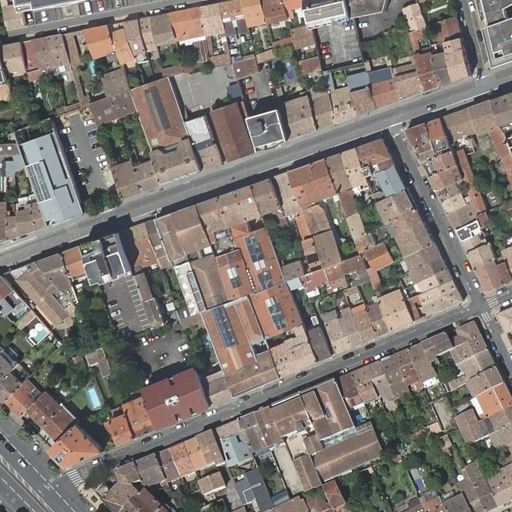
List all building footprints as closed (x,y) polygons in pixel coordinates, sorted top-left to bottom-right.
[(22,0),(23,3),(24,11),(55,5),(78,0),(22,0)] [(249,23),(242,0),(234,0),(221,3),(228,36),(234,35),(231,21),(230,18),(240,15),(241,18),(244,32),(250,31),(250,29),(249,23)] [(269,24),(262,0),(242,0),(249,23),(250,29),(262,26),(269,24)] [(288,11),(285,0),(262,0),(269,24),(270,24),(269,23),(269,19),(273,18),(274,22),(282,20),(281,16),(289,14),(288,11)] [(297,9),(294,0),(285,0),(288,11),(289,14),(290,19),(295,17),(293,9),(297,9)] [(307,6),(305,0),(297,0),(299,8),(304,7),(305,12),(308,11),(307,6)] [(350,0),(305,0),(307,6),(308,11),(311,20),(312,23),(312,26),(323,23),(326,23),(328,22),(337,20),(338,20),(341,19),(354,16),(354,15),(350,0)] [(350,0),(354,15),(386,7),(387,0),(350,0)] [(511,0),(477,0),(482,22),(511,9),(511,0)] [(3,2),(9,29),(27,26),(24,11),(23,3),(10,6),(9,1),(3,2)] [(228,36),(221,3),(201,6),(206,32),(207,35),(208,40),(213,68),(233,64),(232,58),(229,42),(225,43),(227,54),(215,56),(211,35),(210,31),(222,29),(222,33),(223,37),(228,36)] [(427,26),(419,3),(404,8),(409,25),(410,30),(410,32),(427,26)] [(206,32),(201,6),(171,12),(177,38),(178,40),(187,39),(186,36),(206,32)] [(511,9),(482,22),(493,68),(511,60),(511,9)] [(177,38),(171,12),(152,16),(157,42),(158,45),(161,44),(160,41),(164,40),(164,43),(170,42),(170,39),(177,38)] [(446,42),(463,37),(458,15),(436,23),(437,26),(439,25),(443,39),(440,40),(441,43),(446,42)] [(157,42),(152,16),(125,21),(136,55),(137,58),(140,67),(144,65),(137,46),(136,40),(144,38),(145,44),(154,43),(157,42)] [(136,55),(125,21),(121,22),(110,24),(114,37),(118,49),(122,60),(123,63),(137,58),(136,55)] [(298,49),(317,44),(313,28),(312,26),(312,23),(293,29),(295,36),(296,43),(298,49)] [(114,37),(110,24),(86,29),(96,56),(109,52),(112,61),(117,59),(120,70),(123,78),(110,82),(108,74),(103,76),(108,92),(109,96),(110,97),(132,90),(128,79),(123,63),(122,60),(118,49),(114,37)] [(429,34),(427,26),(410,32),(412,40),(429,34)] [(86,29),(72,32),(80,62),(72,64),(72,66),(80,63),(84,62),(85,67),(86,69),(99,65),(96,58),(96,56),(86,29)] [(72,32),(64,33),(72,64),(80,62),(72,32)] [(72,64),(64,33),(49,36),(56,66),(57,70),(58,74),(73,70),(72,66),(72,64)] [(56,66),(49,36),(34,39),(41,68),(41,70),(56,66)] [(276,49),(296,43),(295,36),(274,42),(276,48),(276,49)] [(456,81),(473,75),(463,37),(446,42),(449,52),(456,81)] [(41,68),(34,39),(23,42),(1,46),(7,72),(27,68),(28,72),(41,68)] [(191,72),(213,68),(208,40),(195,42),(198,61),(183,64),(184,65),(185,73),(191,72)] [(7,72),(1,46),(0,46),(0,82),(9,80),(7,72)] [(278,57),(276,49),(276,48),(256,55),(259,64),(269,60),(278,57)] [(433,53),(432,48),(416,53),(416,55),(416,56),(419,55),(420,57),(433,53)] [(442,86),(456,81),(449,52),(434,56),(442,86)] [(259,64),(256,55),(256,53),(246,56),(246,59),(237,61),(236,59),(236,57),(232,58),(233,64),(234,63),(239,79),(261,72),(259,64)] [(425,92),(442,86),(434,56),(433,53),(420,57),(419,55),(416,56),(425,92)] [(394,69),(402,100),(425,92),(416,56),(416,55),(412,56),(414,64),(394,69)] [(304,73),(323,68),(321,61),(320,56),(316,57),(306,59),(305,60),(301,61),(304,73)] [(91,103),(90,99),(85,101),(77,69),(85,67),(84,62),(80,63),(72,66),(73,70),(80,98),(83,107),(91,104),(91,103)] [(367,68),(365,62),(357,64),(358,68),(359,70),(365,69),(367,68)] [(357,64),(344,66),(348,80),(351,90),(353,89),(354,92),(368,88),(367,83),(371,82),(367,70),(367,68),(365,69),(365,73),(361,74),(361,73),(351,75),(350,70),(358,68),(357,64)] [(371,82),(378,109),(390,104),(402,100),(394,69),(392,64),(388,65),(389,67),(385,68),(386,69),(375,71),(371,72),(370,69),(367,70),(371,82)] [(143,74),(146,85),(153,82),(150,71),(147,73),(144,65),(140,67),(143,74)] [(170,76),(185,73),(184,65),(163,71),(165,78),(170,76)] [(57,70),(56,66),(41,70),(44,78),(58,74),(57,70)] [(120,70),(108,74),(110,82),(123,78),(120,70)] [(337,123),(357,116),(351,90),(348,80),(344,80),(346,88),(334,92),(332,84),(330,75),(325,76),(329,91),(337,123)] [(184,117),(170,76),(165,78),(160,80),(153,82),(146,85),(132,90),(139,109),(141,117),(153,150),(154,152),(165,184),(178,180),(190,175),(203,171),(192,138),(189,131),(184,117)] [(181,81),(185,96),(199,91),(194,77),(181,81)] [(0,95),(2,105),(15,102),(10,81),(0,83),(0,95)] [(351,90),(357,116),(378,109),(371,82),(367,83),(368,88),(354,92),(353,89),(351,90)] [(101,123),(139,109),(132,90),(110,97),(109,96),(91,103),(91,104),(98,124),(101,123)] [(319,130),(337,123),(329,91),(325,92),(325,90),(316,93),(313,94),(314,95),(310,96),(319,130)] [(109,96),(108,92),(90,99),(91,103),(109,96)] [(511,92),(494,99),(508,138),(511,136),(511,92)] [(291,140),(319,130),(310,96),(301,99),(302,104),(296,105),(295,101),(284,105),(282,106),(282,108),(290,137),(291,140)] [(471,107),(463,110),(473,134),(490,128),(497,145),(502,157),(504,156),(511,177),(511,149),(508,138),(494,99),(471,107)] [(251,120),(251,119),(245,100),(215,111),(222,130),(246,121),(251,120)] [(282,143),(291,140),(290,137),(282,108),(273,111),(282,140),(282,143)] [(463,110),(442,118),(452,146),(456,144),(455,140),(468,135),(470,139),(472,139),(474,138),(473,134),(463,110)] [(260,150),(282,143),(282,140),(273,111),(251,119),(251,120),(260,150)] [(77,185),(75,181),(74,177),(56,127),(53,118),(16,131),(21,143),(29,166),(36,186),(39,195),(41,200),(50,225),(86,212),(76,185),(77,185)] [(428,122),(440,155),(454,150),(452,146),(442,118),(428,122)] [(232,160),(260,150),(251,120),(246,121),(249,129),(224,138),(232,160)] [(249,129),(246,121),(222,130),(224,138),(249,129)] [(408,130),(423,161),(440,155),(428,122),(408,130)] [(209,124),(189,131),(192,138),(203,171),(223,164),(209,124)] [(384,138),(358,147),(368,176),(373,174),(370,166),(380,162),(383,170),(397,165),(384,138)] [(29,166),(21,143),(0,143),(0,154),(17,154),(21,165),(22,169),(26,167),(29,166)] [(358,147),(343,152),(358,192),(359,196),(362,195),(361,191),(371,187),(369,181),(368,176),(358,147)] [(461,171),(472,168),(466,155),(464,149),(455,153),(459,164),(460,167),(461,170),(461,171)] [(145,192),(165,184),(154,152),(153,150),(148,151),(151,160),(141,164),(138,155),(133,157),(133,158),(145,192)] [(427,169),(431,176),(453,167),(457,165),(459,164),(455,153),(454,150),(440,155),(423,161),(427,169)] [(343,152),(327,158),(340,193),(341,197),(341,198),(353,194),(358,192),(343,152)] [(124,199),(145,192),(133,158),(128,159),(129,162),(114,168),(124,199)] [(304,166),(290,171),(325,268),(340,263),(344,261),(343,257),(325,209),(320,204),(308,208),(305,200),(333,190),(335,195),(340,193),(327,158),(317,162),(304,166)] [(370,166),(373,174),(383,170),(380,162),(370,166)] [(15,172),(22,169),(21,165),(7,171),(7,176),(13,174),(15,172)] [(373,174),(368,176),(369,181),(380,177),(386,191),(382,193),(381,192),(374,195),(377,203),(408,188),(397,165),(383,170),(373,174)] [(29,187),(36,186),(29,166),(26,167),(29,187)] [(431,176),(437,190),(459,180),(464,179),(461,171),(461,170),(456,172),(453,167),(431,176)] [(478,215),(488,211),(472,168),(461,171),(464,179),(466,182),(468,190),(469,192),(470,196),(473,201),(476,209),(477,213),(478,215)] [(290,171),(272,178),(286,216),(289,215),(301,211),(303,216),(298,218),(306,241),(305,241),(314,268),(305,271),(307,274),(324,268),(325,268),(290,171)] [(272,178),(253,185),(263,214),(271,211),(270,206),(272,206),(277,219),(281,218),(283,225),(288,223),(286,216),(272,178)] [(437,190),(443,201),(462,193),(466,191),(468,190),(466,182),(461,184),(459,180),(437,190)] [(253,185),(237,190),(248,220),(263,214),(253,185)] [(377,203),(367,208),(369,213),(381,207),(387,220),(383,222),(384,225),(389,223),(418,208),(408,188),(377,203)] [(220,197),(199,204),(209,233),(248,220),(237,190),(220,197)] [(443,201),(448,212),(473,201),(470,196),(464,198),(462,193),(443,201)] [(341,198),(344,207),(345,209),(347,216),(348,217),(360,212),(353,194),(341,198)] [(341,198),(341,197),(336,199),(340,209),(344,207),(341,198)] [(37,230),(50,225),(41,200),(33,203),(37,230)] [(9,240),(21,235),(19,215),(11,215),(11,210),(10,204),(10,201),(8,201),(9,240)] [(448,212),(457,230),(480,219),(478,215),(477,213),(474,214),(475,217),(472,219),(469,212),(476,209),(473,201),(448,212)] [(21,235),(37,230),(33,203),(30,204),(30,202),(18,203),(18,204),(19,215),(21,235)] [(511,203),(502,207),(505,215),(511,211),(511,203)] [(11,215),(19,215),(18,204),(10,204),(11,210),(11,215)] [(199,204),(158,219),(174,264),(189,307),(192,315),(203,311),(206,319),(223,363),(236,396),(282,377),(271,347),(267,337),(250,295),(233,301),(209,233),(199,204)] [(425,222),(418,208),(389,223),(395,236),(397,236),(425,222)] [(480,219),(483,227),(492,224),(488,211),(478,215),(480,219)] [(348,217),(353,234),(356,239),(365,234),(358,216),(361,215),(360,212),(348,217)] [(248,220),(209,233),(233,301),(250,295),(267,337),(296,327),(304,323),(290,289),(287,281),(280,261),(268,227),(266,222),(263,214),(248,220)] [(158,219),(146,223),(160,261),(161,265),(170,262),(171,266),(174,264),(158,219)] [(457,230),(463,241),(479,234),(479,233),(476,227),(483,227),(480,219),(457,230)] [(435,242),(425,222),(397,236),(399,240),(403,238),(409,250),(405,252),(407,256),(435,242)] [(146,223),(120,232),(134,270),(136,275),(144,272),(142,266),(146,265),(160,261),(146,223)] [(90,243),(85,245),(94,270),(98,282),(103,280),(134,270),(120,232),(102,238),(90,243)] [(365,234),(356,239),(361,254),(365,251),(376,246),(377,245),(370,232),(365,234)] [(463,241),(468,253),(489,243),(489,242),(487,238),(482,240),(480,235),(479,234),(463,241)] [(376,246),(365,251),(367,254),(373,268),(375,272),(377,271),(394,263),(392,259),(383,242),(377,245),(376,246)] [(442,256),(435,242),(407,256),(405,257),(412,271),(413,270),(442,256)] [(468,253),(476,268),(496,259),(495,257),(489,243),(468,253)] [(85,245),(63,253),(73,281),(76,280),(74,276),(94,270),(85,245)] [(505,255),(511,273),(511,246),(509,248),(510,250),(507,252),(506,249),(503,250),(505,255)] [(38,261),(28,265),(50,290),(73,282),(73,281),(63,253),(38,261)] [(307,274),(301,276),(304,284),(307,293),(309,297),(316,295),(314,290),(317,289),(316,285),(322,283),(321,281),(325,280),(328,287),(331,286),(343,281),(345,287),(349,286),(344,274),(354,270),(357,280),(352,282),(354,287),(358,286),(372,281),(371,279),(369,275),(368,270),(362,257),(361,254),(349,259),(344,261),(340,263),(325,268),(324,268),(307,274)] [(496,259),(476,268),(487,291),(511,280),(511,273),(505,255),(496,259)] [(449,268),(442,256),(413,270),(414,274),(409,276),(412,282),(418,280),(419,283),(449,268)] [(280,261),(287,281),(301,276),(307,274),(305,271),(302,261),(285,266),(283,260),(280,261)] [(161,265),(160,261),(146,265),(148,273),(162,268),(161,265)] [(28,265),(11,271),(58,325),(78,307),(75,303),(74,303),(67,309),(50,290),(28,265)] [(454,280),(449,268),(419,283),(424,293),(454,280)] [(371,279),(372,281),(375,289),(382,285),(377,271),(375,272),(369,275),(371,279)] [(144,272),(136,275),(154,328),(167,323),(168,320),(166,314),(163,313),(157,297),(153,298),(145,275),(144,272)] [(2,274),(0,274),(0,298),(2,297),(14,287),(2,274)] [(287,281),(290,289),(304,284),(301,276),(287,281)] [(405,290),(399,277),(397,279),(401,289),(402,291),(405,290)] [(464,300),(454,280),(424,293),(410,299),(406,301),(408,304),(421,299),(428,315),(464,300)] [(167,299),(172,297),(171,293),(168,285),(162,287),(167,299)] [(381,302),(393,330),(414,321),(409,309),(408,304),(406,301),(402,291),(401,289),(395,291),(398,297),(387,302),(384,296),(382,297),(379,298),(381,302)] [(8,315),(17,324),(32,309),(25,300),(13,311),(2,297),(0,298),(0,304),(4,310),(8,315)] [(367,308),(379,336),(393,330),(381,302),(367,308)] [(352,310),(365,342),(379,336),(367,308),(365,304),(352,310)] [(409,309),(414,321),(421,318),(416,306),(409,309)] [(178,311),(181,320),(192,315),(189,307),(178,311)] [(352,347),(365,342),(352,310),(351,307),(342,311),(344,317),(342,318),(340,319),(352,347)] [(499,314),(511,339),(511,307),(499,313),(499,314)] [(339,353),(352,347),(340,319),(339,316),(337,313),(336,310),(323,316),(326,322),(334,343),(339,353)] [(192,315),(181,320),(184,328),(186,327),(206,319),(203,311),(192,315)] [(308,332),(320,361),(333,355),(329,345),(317,316),(312,318),(315,324),(306,328),(308,331),(308,332)] [(267,337),(271,347),(287,340),(299,335),(296,327),(305,324),(304,323),(296,327),(267,337)] [(454,340),(451,341),(455,350),(482,336),(476,323),(475,323),(458,330),(461,337),(454,340)] [(306,328),(305,324),(296,327),(299,335),(308,331),(306,328)] [(288,344),(299,370),(320,361),(308,332),(308,331),(299,335),(303,345),(295,349),(292,342),(288,344)] [(448,334),(424,344),(433,366),(440,363),(438,358),(452,351),(455,350),(451,341),(449,336),(448,334)] [(455,350),(452,351),(458,365),(489,350),(482,336),(455,350)] [(271,347),(282,377),(299,370),(288,344),(287,340),(271,347)] [(333,355),(339,353),(334,343),(329,345),(333,355)] [(424,344),(410,350),(423,383),(438,376),(433,366),(424,344)] [(4,346),(0,350),(0,383),(20,364),(21,363),(4,346)] [(103,348),(86,353),(91,365),(99,362),(104,376),(113,372),(103,348)] [(410,350),(396,356),(409,386),(415,383),(419,382),(420,384),(422,388),(425,387),(423,383),(410,350)] [(449,382),(453,391),(467,384),(498,369),(489,350),(458,365),(456,366),(458,370),(464,367),(469,377),(466,379),(466,377),(456,382),(455,379),(449,382)] [(396,356),(382,362),(394,392),(401,389),(404,388),(409,386),(396,356)] [(382,362),(367,368),(380,398),(394,392),(382,362)] [(203,379),(213,405),(236,396),(223,363),(220,364),(223,372),(203,379)] [(0,383),(0,395),(6,401),(28,379),(32,375),(20,364),(0,383)] [(154,413),(160,428),(213,405),(203,379),(199,367),(145,389),(147,395),(154,413)] [(367,368),(353,374),(365,404),(366,404),(376,400),(378,405),(382,403),(380,398),(367,368)] [(475,399),(506,384),(498,369),(467,384),(475,399)] [(353,374),(337,381),(350,410),(365,404),(353,374)] [(6,401),(22,417),(29,410),(44,395),(28,379),(6,401)] [(319,388),(273,407),(284,436),(288,444),(308,494),(325,487),(326,486),(325,484),(343,475),(344,477),(354,473),(353,471),(387,457),(373,424),(358,430),(350,410),(337,381),(319,388)] [(442,385),(446,395),(453,391),(449,382),(449,381),(442,385)] [(469,401),(478,419),(480,423),(511,407),(511,396),(506,384),(475,399),(469,401)] [(44,426),(64,407),(66,405),(64,403),(62,405),(48,391),(44,395),(29,410),(44,426)] [(128,414),(138,437),(160,428),(154,413),(147,395),(125,404),(128,414)] [(459,414),(471,410),(469,404),(456,408),(459,414)] [(126,414),(122,405),(108,411),(112,420),(126,414)] [(60,442),(80,423),(78,421),(64,407),(44,426),(60,442)] [(273,407),(257,414),(269,443),(271,448),(272,451),(288,444),(284,436),(273,407)] [(462,429),(470,446),(499,432),(511,425),(511,407),(480,423),(478,419),(474,420),(470,412),(461,417),(457,419),(459,423),(460,426),(462,429)] [(117,432),(121,444),(138,437),(128,414),(112,420),(117,432)] [(257,414),(241,421),(254,455),(262,452),(264,451),(271,448),(269,443),(257,414)] [(109,435),(117,432),(112,420),(105,423),(109,435)] [(241,421),(215,431),(227,459),(230,470),(256,460),(254,455),(241,421)] [(69,466),(105,451),(104,448),(80,423),(60,442),(53,449),(61,458),(69,466)] [(511,425),(499,432),(500,435),(496,437),(502,448),(506,446),(506,447),(511,445),(511,444),(511,425)] [(426,430),(411,437),(414,444),(429,437),(427,431),(426,430)] [(179,447),(158,455),(168,481),(169,483),(183,477),(197,472),(217,463),(218,463),(227,459),(215,431),(179,447)] [(444,433),(436,437),(437,440),(443,451),(448,449),(453,447),(446,433),(444,433)] [(448,449),(443,451),(446,458),(451,456),(448,449)] [(137,464),(144,481),(147,490),(168,481),(158,455),(137,464)] [(466,469),(468,472),(487,511),(490,511),(500,507),(487,481),(485,476),(478,463),(466,469)] [(104,502),(114,511),(126,511),(143,496),(134,486),(144,481),(137,464),(116,473),(121,485),(121,486),(114,492),(114,493),(104,502)] [(511,492),(511,467),(511,466),(506,469),(506,472),(503,474),(511,492)] [(247,481),(237,485),(245,505),(258,500),(262,511),(269,511),(277,509),(274,502),(260,469),(245,475),(247,481)] [(487,511),(468,472),(466,469),(462,471),(465,478),(466,477),(467,480),(459,484),(463,493),(472,511),(487,511)] [(227,487),(221,473),(201,482),(204,489),(207,496),(215,492),(227,487)] [(499,475),(487,481),(500,507),(511,501),(511,492),(503,474),(503,473),(499,475)] [(337,483),(325,489),(335,509),(336,510),(347,505),(337,483)] [(143,496),(126,511),(180,511),(176,500),(166,510),(152,495),(149,495),(148,491),(143,496)] [(438,491),(421,499),(421,500),(424,507),(428,505),(441,499),(438,491)] [(442,500),(445,506),(462,498),(460,494),(459,492),(442,500)] [(317,507),(319,511),(336,511),(336,510),(335,509),(334,509),(330,511),(328,505),(322,493),(306,501),(304,497),(293,502),(277,509),(269,511),(310,511),(310,510),(317,507)] [(447,511),(472,511),(463,493),(460,494),(462,498),(445,506),(447,511)] [(290,495),(274,502),(277,509),(293,502),(290,495)] [(424,507),(426,511),(447,511),(445,506),(442,500),(441,499),(428,505),(424,507)]
